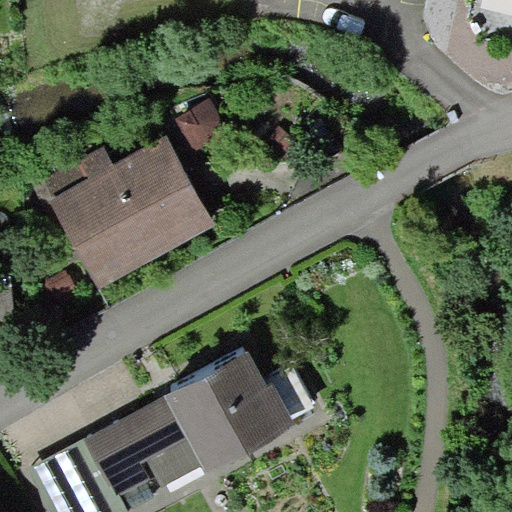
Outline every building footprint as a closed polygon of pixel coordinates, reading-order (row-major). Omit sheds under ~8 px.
[(211,101),(172,121),(188,152),(227,131),(211,101)] [(45,177),(33,184),(53,220),(60,216),(100,288),(216,224),(167,135),(114,165),(105,147),(46,180),(45,177)] [(4,276),(0,277),(0,345),(33,328),(4,276)] [(249,352),(84,439),(115,496),(118,495),(120,497),(126,494),(147,482),(157,477),(162,487),(202,465),(207,473),(296,426),(274,384),(268,387),(249,352)] [(115,496),(84,439),(28,469),(51,511),(127,511),(120,497),(118,495),(115,496)] [(147,482),(126,494),(133,508),(155,497),(147,482)]
